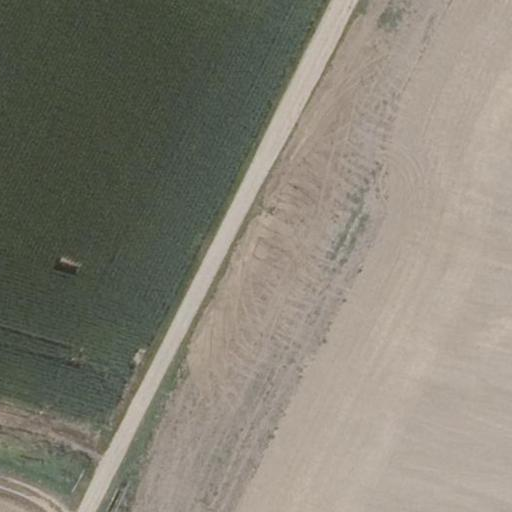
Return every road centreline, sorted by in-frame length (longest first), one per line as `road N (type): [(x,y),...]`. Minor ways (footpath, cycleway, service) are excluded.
road 1 (track): [(96,511),(350,0)]
road 2 (track): [(0,426),(120,462)]
